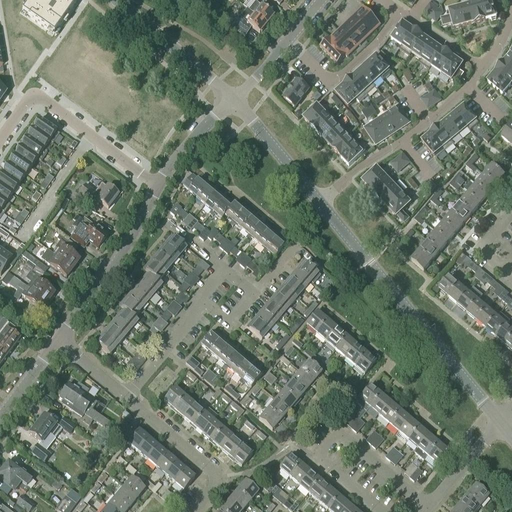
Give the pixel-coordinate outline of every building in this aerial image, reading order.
[(70,0),(31,0),(22,14),(54,36),(76,4),(70,0)] [(489,20),(490,22),(496,20),(496,18),(497,18),(491,0),(479,0),(480,3),(481,3),(486,21),(489,20)] [(274,18),(261,7),(255,3),(249,11),(247,10),(254,16),(267,26),(270,23),(271,22),(273,20),(273,19),(274,18)] [(470,6),(475,24),(486,21),(481,3),(480,3),(470,6)] [(198,10),(206,15),(209,11),(201,5),(198,10)] [(460,9),(465,27),(475,24),(470,6),(460,9)] [(362,9),(320,49),(338,68),(356,51),(366,41),(381,27),(362,9)] [(450,17),(441,19),(443,27),(452,24),(454,30),(465,27),(460,9),(449,12),(450,17)] [(267,26),(254,16),(247,10),(240,19),(239,18),(232,30),(245,38),(252,28),(260,35),(261,34),(262,33),(264,31),(264,30),(267,26)] [(403,24),(391,40),(401,47),(402,48),(413,31),(408,28),(409,26),(405,23),(404,25),(403,24)] [(399,51),(410,58),(412,55),(411,54),(423,38),(418,35),(419,33),(415,30),(414,32),(413,31),(402,48),(401,47),(399,51)] [(433,45),(423,38),(411,54),(412,55),(421,61),(433,45)] [(421,61),(419,64),(429,72),(432,68),(431,68),(443,51),(438,48),(439,47),(435,44),(434,46),(433,45),(421,61)] [(441,75),(453,58),(443,51),(431,68),(432,68),(441,75)] [(511,57),(510,56),(502,65),(511,73),(511,57)] [(386,68),(383,64),(376,57),(368,65),(381,79),(380,79),(383,82),(392,74),(389,71),(386,68)] [(459,71),(463,65),(453,58),(441,75),(456,85),(464,75),(459,71)] [(373,86),(380,79),(381,79),(368,65),(360,72),(373,86)] [(511,73),(502,65),(495,74),(510,87),(511,84),(511,73)] [(352,79),(367,96),(376,89),(373,86),(360,72),(352,79)] [(495,74),(487,83),(503,96),(510,87),(495,74)] [(356,100),(359,103),(367,96),(352,79),(344,87),(356,100)] [(295,109),(303,99),(309,92),(304,88),(297,82),(285,98),(284,98),(283,100),(292,106),(295,109)] [(348,108),(356,100),(344,87),(336,94),(348,108)] [(325,115),(325,114),(317,106),(303,119),(311,128),(325,115)] [(398,107),(387,114),(398,132),(410,124),(398,107)] [(464,107),(455,115),(467,129),(470,132),(479,125),(464,107)] [(325,115),(311,128),(319,136),(335,120),(327,111),(325,114),(325,115)] [(298,112),(294,116),(297,120),(302,116),(298,112)] [(398,132),(387,114),(376,122),(387,139),(398,132)] [(447,121),(459,136),(467,129),(455,115),(447,121)] [(335,120),(319,136),(326,143),(343,128),(335,120)] [(451,142),(459,136),(447,121),(439,128),(451,143),(451,142)] [(35,128),(34,131),(53,145),(60,136),(55,133),(56,131),(51,127),(49,128),(40,122),(37,124),(35,128)] [(365,130),(368,135),(371,140),(376,147),(387,139),(376,122),(364,129),(365,130)] [(511,147),(511,145),(511,126),(502,138),(511,147)] [(334,151),(350,135),(343,128),(326,143),(334,151)] [(431,135),(445,153),(454,146),(451,142),(451,143),(439,128),(431,135)] [(27,140),(47,154),(48,153),(44,151),(50,143),(53,145),(34,131),(31,133),(28,137),(27,140)] [(355,146),(358,143),(350,135),(334,151),(341,159),(355,146)] [(436,160),(445,153),(431,135),(422,142),(436,160)] [(41,163),(47,154),(27,140),(25,142),(22,146),(21,149),(41,163)] [(365,151),(358,143),(355,146),(341,159),(349,167),(365,151)] [(15,158),(32,169),(37,161),(41,163),(21,149),(18,151),(16,154),(15,158)] [(469,163),(473,166),(479,159),(475,156),(469,163)] [(25,178),(32,169),(15,158),(12,160),(10,163),(9,167),(25,178)] [(477,170),(473,166),(469,163),(465,166),(474,173),(477,170)] [(484,176),(497,187),(505,177),(493,166),(484,176)] [(4,172),(3,176),(19,187),(25,178),(9,167),(6,169),(4,172)] [(371,192),(386,177),(385,177),(377,168),(362,182),(371,192)] [(452,182),(456,185),(463,178),(459,174),(452,182)] [(385,177),(386,177),(371,192),(379,201),(396,184),(388,175),(385,177)] [(0,186),(13,196),(19,187),(3,176),(0,177),(0,186)] [(203,184),(198,180),(197,181),(192,176),(182,187),(188,192),(187,193),(194,199),(192,201),(194,203),(209,185),(205,182),(203,184)] [(476,186),(489,196),(497,187),(484,176),(476,186)] [(461,189),(456,185),(452,182),(449,185),(457,192),(461,189)] [(405,193),(396,184),(379,201),(387,209),(405,193)] [(204,207),(217,192),(209,185),(194,203),(196,204),(202,209),(204,207)] [(0,199),(10,207),(11,207),(7,204),(13,196),(0,186),(0,199)] [(118,197),(102,186),(96,194),(86,187),(79,196),(73,204),(86,209),(89,204),(90,204),(93,200),(98,202),(97,203),(108,211),(118,197)] [(481,206),(489,196),(476,186),(468,195),(481,206)] [(433,198),(437,201),(443,194),(439,190),(433,198)] [(210,216),(225,199),(217,192),(204,207),(211,213),(209,215),(210,216)] [(408,221),(401,214),(413,202),(405,193),(387,209),(396,218),(403,225),(408,221)] [(460,204),(473,215),(481,206),(468,195),(460,204)] [(441,205),(437,201),(433,198),(430,201),(438,208),(441,205)] [(0,213),(4,216),(10,207),(0,199),(0,213)] [(221,221),(233,206),(225,199),(210,216),(212,218),(214,216),(221,221)] [(231,227),(246,210),(242,206),(240,208),(235,204),(233,206),(221,221),(224,217),(232,223),(230,225),(231,227)] [(465,225),(473,215),(460,204),(452,214),(465,225)] [(176,216),(180,219),(185,214),(181,211),(182,210),(181,209),(174,217),(175,218),(176,216)] [(417,217),(421,220),(427,212),(424,209),(417,217)] [(241,231),(254,217),(246,210),(231,227),(233,228),(235,226),(241,231)] [(180,219),(184,222),(189,217),(185,214),(180,219)] [(444,223),(457,234),(465,225),(452,214),(444,223)] [(52,229),(58,220),(53,215),(45,225),(52,229)] [(247,241),(262,224),(254,217),(241,231),(248,237),(246,239),(247,241)] [(425,223),(421,220),(417,217),(414,220),(422,227),(425,223)] [(82,221),(79,219),(76,223),(88,233),(103,244),(104,243),(106,243),(108,240),(107,239),(108,237),(107,236),(108,235),(108,233),(103,230),(101,230),(100,231),(93,226),(84,219),(82,221)] [(193,230),(196,233),(201,227),(197,225),(198,224),(193,220),(186,228),(191,232),(193,230)] [(70,241),(77,246),(83,250),(84,251),(89,244),(98,251),(100,249),(101,249),(103,247),(102,246),(102,245),(103,244),(88,233),(76,223),(72,227),(77,231),(76,234),(70,241)] [(449,243),(457,234),(444,223),(436,233),(449,243)] [(258,246),(271,231),(262,224),(247,241),(249,242),(251,240),(258,246)] [(205,231),(201,227),(196,233),(200,236),(200,237),(205,231)] [(210,234),(207,238),(211,242),(213,240),(217,234),(217,235),(218,234),(213,230),(210,234)] [(264,255),(279,238),(271,231),(258,246),(264,251),(262,253),(264,255)] [(408,241),(415,234),(411,231),(405,239),(408,241)] [(428,242),(441,253),(449,243),(436,233),(428,242)] [(217,243),(221,238),(217,235),(217,234),(213,240),(217,243)] [(53,255),(73,270),(79,262),(63,249),(65,246),(66,246),(69,242),(61,236),(57,240),(61,242),(56,249),(57,250),(53,255)] [(164,246),(182,261),(183,259),(180,257),(187,250),(172,237),(164,246)] [(219,249),(223,252),(229,245),(230,244),(226,240),(225,241),(221,238),(217,243),(220,246),(219,249)] [(279,238),(264,255),(266,256),(268,254),(274,260),(287,245),(279,238)] [(400,251),(406,244),(403,241),(396,248),(400,251)] [(433,262),(441,253),(428,242),(420,251),(433,262)] [(229,254),(233,257),(238,252),(234,249),(235,248),(230,244),(229,245),(223,252),(228,256),(229,254)] [(180,263),(182,261),(164,246),(157,254),(172,267),(177,261),(180,263)] [(73,270),(53,255),(47,251),(41,260),(50,267),(67,279),(73,270)] [(424,272),(433,262),(420,251),(411,262),(424,272)] [(238,252),(233,257),(237,261),(242,256),(238,252)] [(21,257),(44,274),(47,270),(35,261),(24,253),(21,257)] [(3,254),(0,257),(0,276),(1,277),(12,260),(3,254)] [(166,273),(172,267),(157,254),(150,262),(168,277),(169,275),(166,273)] [(25,286),(48,303),(55,295),(38,282),(44,274),(21,257),(17,262),(32,273),(31,274),(26,270),(22,277),(23,278),(28,282),(25,286)] [(472,271),(476,266),(471,262),(467,258),(460,266),(465,270),(467,267),(472,271)] [(247,259),(239,267),(244,271),(246,268),(245,268),(250,263),(251,262),(247,259)] [(145,273),(147,274),(158,284),(158,283),(164,277),(166,279),(168,277),(150,262),(143,271),(145,273)] [(296,271),(314,286),(315,284),(313,282),(318,275),(316,273),(304,262),(296,271)] [(250,272),(254,266),(250,263),(245,268),(246,268),(250,272)] [(254,266),(250,272),(254,275),(258,270),(254,266)] [(476,266),(472,271),(477,276),(481,270),(476,266)] [(194,272),(200,276),(203,272),(198,267),(194,272)] [(312,287),(314,286),(296,271),(289,279),(304,292),(310,285),(312,287)] [(185,277),(179,272),(176,276),(182,281),(185,277)] [(197,280),(200,276),(194,272),(191,275),(197,280)] [(147,274),(140,282),(157,296),(157,297),(159,296),(157,294),(162,287),(160,285),(158,283),(158,284),(147,274)] [(491,287),(491,288),(495,283),(485,275),(479,282),(484,286),(481,289),(486,293),(491,287)] [(48,303),(25,286),(11,276),(5,284),(17,292),(14,298),(18,301),(21,296),(26,299),(25,299),(41,312),(48,303)] [(449,298),(460,286),(450,277),(442,287),(439,290),(449,298)] [(299,298),(304,292),(289,279),(282,288),(299,302),(301,300),(299,298)] [(156,299),(157,297),(157,296),(140,282),(133,291),(140,296),(148,304),(154,297),(156,299)] [(493,294),(498,298),(504,291),(495,283),(491,288),(495,292),(493,294)] [(181,288),(186,292),(189,288),(184,284),(181,288)] [(430,292),(434,296),(439,290),(442,287),(438,284),(437,285),(430,292)] [(458,306),(469,294),(460,286),(449,298),(458,306)] [(326,296),(326,297),(332,290),(328,287),(323,294),(326,296)] [(183,296),(186,292),(181,288),(177,292),(183,296)] [(298,304),(299,302),(282,288),(275,296),(290,309),(296,302),(298,304)] [(143,310),(148,304),(140,296),(133,291),(126,299),(143,314),(145,312),(143,310)] [(507,297),(509,295),(504,291),(498,298),(502,302),(503,302),(507,297)] [(317,300),(321,303),(326,297),(326,296),(323,294),(317,300)] [(468,315),(479,302),(469,294),(458,306),(468,315)] [(285,315),(290,309),(275,296),(268,304),(285,319),(287,317),(285,315)] [(508,306),(511,301),(507,297),(503,302),(508,306)] [(142,316),(143,314),(126,299),(122,303),(125,305),(121,310),(122,311),(123,311),(134,320),(140,314),(142,316)] [(179,309),(179,308),(183,304),(177,300),(174,304),(179,309)] [(477,323),(488,310),(479,302),(468,315),(477,323)] [(284,320),(285,319),(268,304),(261,312),(276,325),(282,318),(284,320)] [(314,304),(309,310),(309,311),(312,313),(318,306),(314,304)] [(174,319),(178,314),(170,308),(166,312),(166,313),(163,316),(169,321),(172,317),(174,319)] [(304,316),(307,319),(312,313),(309,311),(309,310),(304,316)] [(487,331),(498,318),(488,310),(477,323),(487,331)] [(138,323),(134,320),(123,311),(122,311),(116,319),(133,334),(134,332),(132,330),(138,323)] [(270,331),(276,325),(261,312),(254,321),(271,335),(273,333),(270,331)] [(317,335),(328,322),(318,314),(306,327),(317,335)] [(165,325),(169,321),(163,316),(160,321),(165,325)] [(496,339),(507,326),(498,318),(487,331),(496,339)] [(132,336),(133,334),(116,319),(109,327),(124,340),(129,334),(132,336)] [(0,339),(13,350),(20,340),(12,334),(16,330),(3,320),(0,323),(0,339)] [(300,320),(295,327),(298,330),(304,323),(300,320)] [(271,335),(254,321),(246,329),(261,342),(267,335),(270,337),(271,335)] [(326,344),(337,330),(328,322),(317,335),(326,344)] [(506,347),(511,339),(511,330),(507,326),(496,339),(506,347)] [(118,347),(124,340),(109,327),(102,335),(119,350),(121,349),(118,347)] [(289,333),(293,336),(298,330),(295,327),(289,333)] [(154,337),(155,337),(158,333),(153,329),(149,333),(154,337)] [(336,352),(347,338),(337,330),(326,344),(336,352)] [(206,355),(208,357),(222,340),(213,332),(201,347),(207,353),(206,355)] [(118,352),(119,350),(102,335),(99,339),(101,341),(97,346),(110,357),(115,350),(118,352)] [(286,336),(280,343),(281,344),(284,346),(290,339),(286,336)] [(345,360),(357,347),(347,338),(336,352),(345,360)] [(0,352),(7,358),(13,350),(0,339),(0,352)] [(149,348),(155,342),(155,341),(151,339),(146,345),(149,348)] [(211,356),(218,362),(231,347),(222,340),(208,357),(209,358),(211,356)] [(300,350),(303,347),(295,340),(292,343),(300,350)] [(275,349),(279,352),(284,346),(281,344),(280,343),(275,349)] [(144,354),(149,348),(146,345),(141,351),(144,354)] [(222,369),(224,371),(239,354),(231,347),(218,362),(224,367),(222,369)] [(355,368),(366,355),(357,347),(345,360),(355,368)] [(288,359),(294,352),(291,349),(284,356),(288,359)] [(304,353),(312,360),(315,357),(307,350),(304,353)] [(272,352),(268,356),(273,360),(277,355),(272,352)] [(227,370),(234,376),(247,361),(239,354),(224,371),(225,372),(227,370)] [(140,368),(146,362),(137,355),(132,361),(140,368)] [(366,355),(355,368),(365,376),(376,363),(366,355)] [(315,357),(312,360),(320,367),(322,364),(315,357)] [(187,368),(194,373),(196,370),(199,366),(191,359),(185,366),(187,368)] [(287,369),(290,365),(282,359),(279,362),(287,369)] [(135,374),(136,372),(140,368),(132,361),(127,367),(135,374)] [(241,385),(255,368),(247,361),(234,376),(241,381),(239,384),(240,385),(241,385)] [(325,371),(331,364),(328,361),(322,368),(325,371)] [(300,374),(313,385),(322,374),(309,363),(300,374)] [(244,384),(251,390),(263,375),(255,368),(241,385),(242,386),(244,384)] [(194,373),(200,378),(203,375),(196,370),(194,373)] [(193,383),(196,380),(188,373),(185,377),(193,383)] [(339,383),(342,380),(334,373),(331,377),(339,383)] [(292,383),(305,394),(313,385),(300,374),(292,383)] [(266,378),(273,384),(276,381),(269,375),(266,378)] [(204,381),(210,387),(213,383),(207,378),(204,381)] [(271,388),(273,384),(266,378),(263,381),(271,388)] [(213,383),(210,387),(213,389),(217,385),(219,383),(216,380),(213,383)] [(296,404),(305,394),(292,383),(283,393),(296,404)] [(351,393),(354,390),(346,383),(343,387),(351,393)] [(205,394),(208,390),(200,384),(197,387),(205,394)] [(65,391),(64,392),(91,411),(92,411),(97,404),(86,396),(88,392),(81,387),(78,385),(76,389),(73,387),(69,385),(68,386),(66,387),(65,389),(65,391)] [(224,392),(230,397),(233,394),(234,393),(227,387),(224,391),(224,392)] [(356,418),(360,421),(370,409),(381,396),(371,387),(356,405),(362,410),(356,418)] [(255,398),(261,390),(258,388),(252,395),(255,398)] [(163,403),(173,411),(184,398),(174,389),(163,403)] [(214,402),(221,394),(218,391),(211,399),(214,402)] [(60,398),(59,399),(65,403),(63,406),(68,409),(81,418),(83,416),(83,415),(101,428),(105,431),(108,427),(110,424),(94,413),(92,411),(91,411),(64,392),(64,393),(62,393),(60,396),(60,398)] [(230,397),(236,402),(240,398),(234,393),(233,394),(230,397)] [(275,402),(288,413),(296,404),(283,393),(275,402)] [(228,406),(231,402),(223,396),(220,399),(228,406)] [(379,417),(391,404),(381,396),(370,409),(379,417)] [(184,398),(173,411),(183,419),(194,406),(184,398)] [(241,407),(245,410),(251,402),(248,399),(241,407)] [(267,412),(280,423),(288,413),(275,402),(267,412)] [(237,414),(240,410),(233,404),(230,408),(237,414)] [(389,425),(400,412),(391,404),(379,417),(389,425)] [(193,428),(204,415),(194,406),(183,419),(193,428)] [(196,431),(202,436),(213,422),(218,417),(209,409),(204,415),(193,428),(196,431)] [(240,410),(237,414),(234,418),(237,421),(244,413),(240,410)] [(271,433),(280,423),(267,412),(259,422),(271,433)] [(399,434),(410,420),(400,412),(389,425),(399,434)] [(37,426),(49,435),(57,426),(44,417),(37,426)] [(352,431),(360,421),(356,418),(355,417),(347,427),(352,431)] [(70,436),(76,429),(65,420),(59,428),(70,436)] [(408,442),(420,428),(410,420),(399,434),(408,442)] [(360,421),(352,431),(357,435),(365,425),(360,421)] [(129,437),(136,429),(126,422),(120,430),(129,437)] [(212,444),(223,431),(213,422),(202,436),(212,444)] [(251,433),(254,429),(246,423),(244,426),(251,433)] [(37,445),(30,455),(43,465),(51,456),(46,452),(56,440),(49,435),(37,426),(30,436),(41,444),(38,447),(37,445)] [(418,450),(429,437),(420,428),(408,442),(418,450)] [(223,431),(212,444),(222,452),(233,439),(223,431)] [(137,453),(148,440),(139,432),(128,445),(137,453)] [(263,442),(266,439),(258,433),(256,436),(263,442)] [(371,447),(379,437),(374,433),(366,443),(371,447)] [(379,437),(371,447),(376,451),(384,441),(379,437)] [(428,458),(439,445),(429,437),(418,450),(428,458)] [(232,460),(243,447),(233,439),(222,452),(232,460)] [(146,461),(158,448),(148,440),(137,453),(146,461)] [(424,462),(434,470),(449,453),(439,445),(428,458),(424,462)] [(243,447),(232,460),(241,469),(252,455),(243,447)] [(155,469),(167,455),(158,448),(146,461),(155,469)] [(390,463),(399,453),(394,449),(385,459),(390,463)] [(399,453),(390,463),(395,467),(404,458),(399,453)] [(165,476),(176,463),(167,455),(155,469),(165,476)] [(289,479),(300,465),(291,457),(279,470),(289,479)] [(124,468),(127,465),(120,459),(117,462),(124,468)] [(16,481),(22,485),(27,489),(33,481),(17,469),(19,468),(15,465),(14,467),(9,463),(3,471),(16,481)] [(174,484),(185,471),(176,463),(165,476),(174,484)] [(300,465),(289,479),(299,487),(310,473),(300,465)] [(409,479),(418,470),(413,465),(404,475),(409,479)] [(108,476),(115,469),(112,466),(105,474),(108,476)] [(126,470),(133,476),(136,473),(129,466),(126,470)] [(418,470),(409,479),(415,484),(423,474),(418,470)] [(27,489),(22,485),(16,481),(3,471),(0,473),(0,480),(10,488),(12,489),(13,487),(17,491),(19,489),(26,494),(29,491),(27,489)] [(185,471),(174,484),(183,492),(194,479),(185,471)] [(308,495),(320,482),(310,473),(299,487),(308,495)] [(143,484),(145,480),(138,474),(135,477),(143,484)] [(101,486),(108,479),(104,476),(98,483),(101,486)] [(123,489),(137,501),(145,491),(131,479),(123,489)] [(152,492),(155,488),(147,482),(144,485),(152,492)] [(266,486),(274,492),(277,488),(269,482),(266,486)] [(320,482),(308,495),(318,503),(330,490),(320,482)] [(237,492),(250,504),(258,494),(245,483),(237,492)] [(158,484),(155,488),(152,492),(155,494),(161,487),(158,484)] [(94,496),(101,488),(97,485),(91,493),(94,496)] [(467,496),(480,508),(488,498),(475,486),(467,496)] [(116,498),(129,510),(137,501),(123,489),(116,498)] [(328,511),(339,498),(330,490),(318,503),(328,511)] [(67,499),(76,506),(81,499),(72,492),(67,499)] [(164,502),(171,495),(167,492),(161,500),(164,502)] [(228,502),(240,511),(242,511),(250,504),(237,492),(228,502)] [(286,502),(289,499),(281,492),(278,496),(286,502)] [(87,506),(94,498),(90,495),(84,503),(87,506)] [(465,511),(476,511),(480,508),(467,496),(459,506),(465,511)] [(27,511),(31,511),(35,508),(22,497),(17,504),(27,511)] [(56,511),(71,511),(76,506),(67,499),(66,498),(56,511)] [(108,508),(112,511),(126,511),(129,510),(116,498),(108,508)] [(339,498),(328,511),(344,511),(349,506),(339,498)] [(14,511),(22,511),(24,511),(11,502),(8,505),(13,509),(13,511),(14,511)] [(220,511),(240,511),(228,502),(220,511)]
